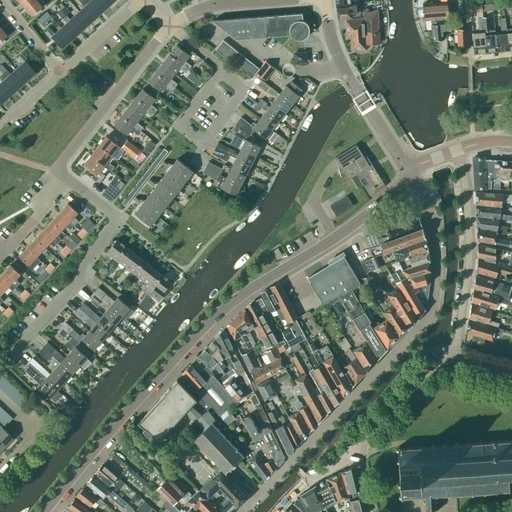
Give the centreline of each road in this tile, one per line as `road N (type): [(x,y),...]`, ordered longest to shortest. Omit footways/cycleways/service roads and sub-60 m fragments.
road 1 (tertiary): [(44,511),(217,313),(363,219),(410,172)]
road 2 (residential): [(239,511),(430,312),(433,238),(410,172)]
road 3 (residential): [(11,357),(78,284),(116,222),(67,181)]
road 4 (tertiary): [(410,172),(342,70),(324,0)]
road 5 (residential): [(67,181),(62,162),(168,26)]
road 6 (residential): [(457,339),(469,243),(457,150)]
road 7 (residential): [(221,70),(179,124),(203,143),(245,88)]
road 8 (residential): [(356,451),(413,384),(448,360)]
road 9 (residential): [(168,26),(218,6),(289,0)]
